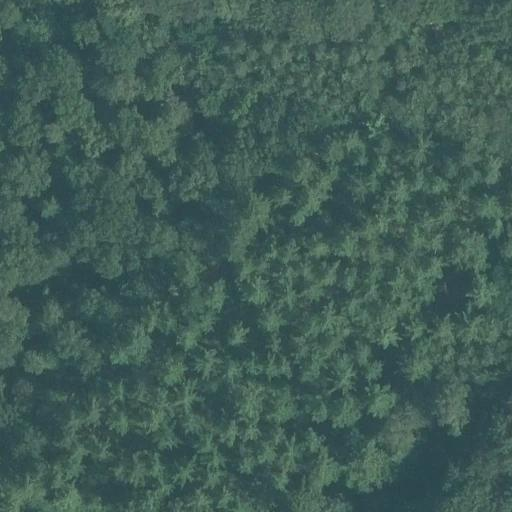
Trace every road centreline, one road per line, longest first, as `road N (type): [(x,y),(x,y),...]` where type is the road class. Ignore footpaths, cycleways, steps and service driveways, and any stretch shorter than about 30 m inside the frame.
road 1 (track): [(245,0),(511,37)]
road 2 (track): [(305,511),(355,446),(388,421),(511,400)]
